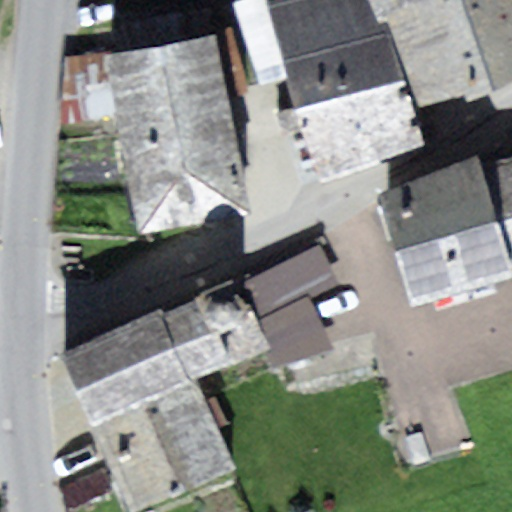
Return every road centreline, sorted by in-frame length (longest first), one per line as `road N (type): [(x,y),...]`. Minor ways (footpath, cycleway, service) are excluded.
road 1 (unclassified): [(21,318),(90,308),(511,118)]
road 2 (unclassified): [(47,0),(21,318)]
road 3 (unclassified): [(21,318),(34,511)]
